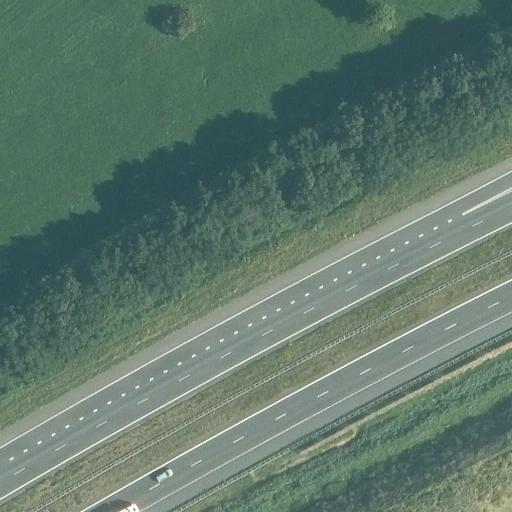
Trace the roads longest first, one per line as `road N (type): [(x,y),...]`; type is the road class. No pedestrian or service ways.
road 1 (motorway): [(468,228),(0,484)]
road 2 (motorway): [(117,511),(511,301)]
